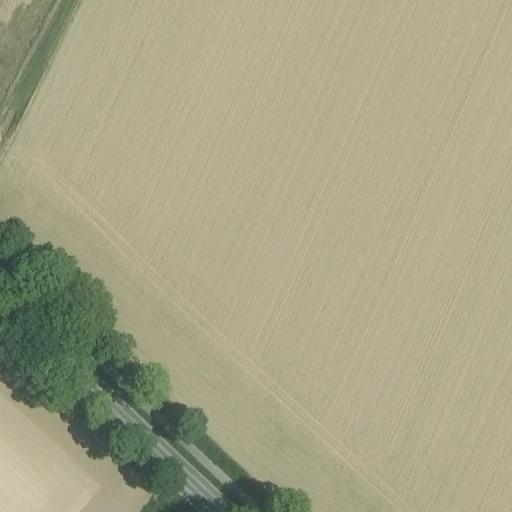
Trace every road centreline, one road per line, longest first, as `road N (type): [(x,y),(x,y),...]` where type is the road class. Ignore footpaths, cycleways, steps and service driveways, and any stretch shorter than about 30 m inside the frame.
road 1 (secondary): [(220,511),(0,299)]
road 2 (track): [(0,111),(64,0)]
